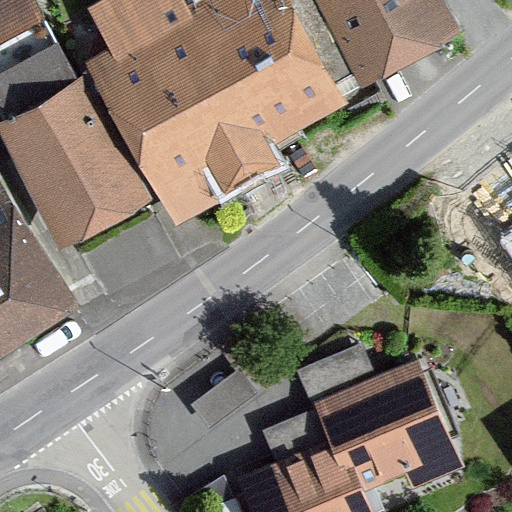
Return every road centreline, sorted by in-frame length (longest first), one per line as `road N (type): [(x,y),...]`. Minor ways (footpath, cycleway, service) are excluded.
road 1 (tertiary): [(55,401),(286,233),(511,53)]
road 2 (residential): [(55,401),(140,511)]
